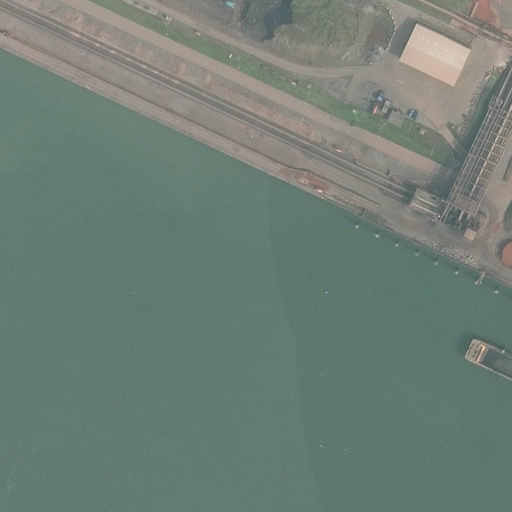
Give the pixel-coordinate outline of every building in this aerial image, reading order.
[(417,22),(400,59),(454,85),(472,48),(417,22)] [(150,64),(166,72),(172,59),(157,51),(150,64)] [(156,88),(160,79),(148,74),(144,83),(156,88)] [(393,109),(388,119),(402,126),(407,115),(401,112),(402,110),(399,108),(398,111),(393,109)] [(410,199),(407,206),(475,238),(486,214),(473,208),(466,205),(459,202),(454,199),(441,193),(440,196),(417,185),(414,193),(410,199)]
